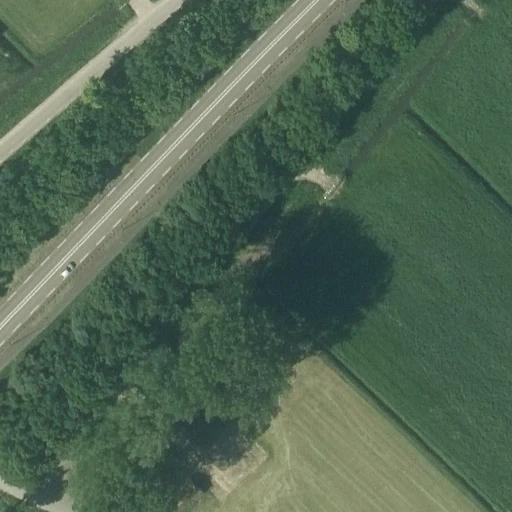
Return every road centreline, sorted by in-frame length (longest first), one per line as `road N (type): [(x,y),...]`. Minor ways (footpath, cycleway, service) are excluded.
road 1 (tertiary): [(0,324),(317,0)]
road 2 (unclassified): [(174,0),(0,152)]
